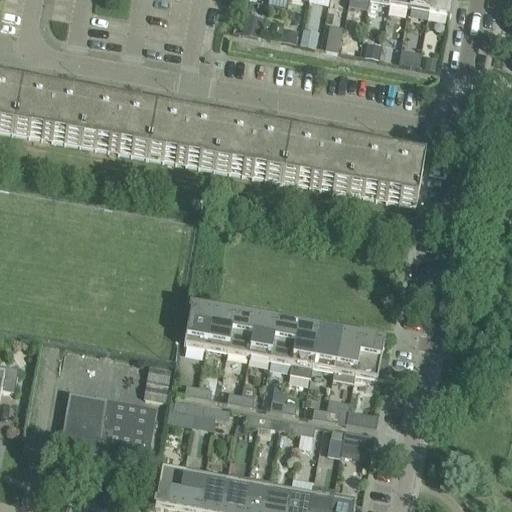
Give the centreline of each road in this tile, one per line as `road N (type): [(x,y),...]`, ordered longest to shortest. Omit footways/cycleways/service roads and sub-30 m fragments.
road 1 (residential): [(454,136),(23,60),(34,0)]
road 2 (residential): [(398,511),(458,172),(454,136)]
road 3 (residential): [(454,136),(478,0)]
